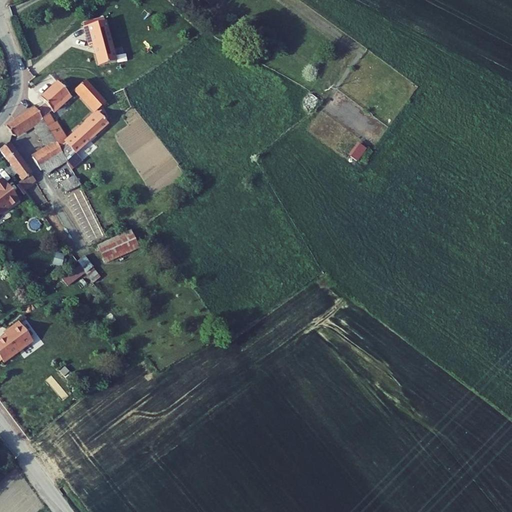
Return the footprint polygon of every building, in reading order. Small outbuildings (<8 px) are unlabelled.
[(116,10),(95,16),(100,32),(103,31),(110,56),(127,51),(116,10)] [(48,86),(62,101),(82,82),(68,68),(48,86)] [(86,79),(105,101),(115,92),(95,70),(86,79)] [(85,80),(73,92),(94,115),(106,103),(85,80)] [(76,131),(86,143),(98,132),(122,112),(112,100),(76,131)] [(39,151),(52,171),(72,156),(44,102),(18,117),(25,129),(42,119),(53,141),(39,151)] [(54,113),(66,137),(75,133),(63,108),(54,113)] [(86,143),(90,147),(102,137),(98,132),(86,143)] [(27,174),(31,180),(41,172),(38,167),(39,166),(17,135),(7,142),(14,151),(10,153),(17,161),(19,160),(29,173),(27,174)] [(358,162),(367,149),(357,143),(348,156),(358,162)] [(63,174),(69,184),(83,176),(78,166),(63,174)] [(10,171),(0,178),(0,180),(1,182),(0,183),(0,209),(10,202),(13,202),(26,193),(10,171)] [(81,191),(73,195),(94,240),(103,235),(81,191)] [(142,221),(107,236),(115,254),(149,239),(142,221)] [(93,262),(93,263),(100,257),(92,246),(84,251),(88,255),(93,262)] [(52,265),(60,267),(64,255),(56,253),(52,265)] [(88,255),(70,268),(75,275),(93,262),(88,255)] [(93,263),(109,283),(116,278),(100,257),(93,263)] [(83,274),(79,277),(92,294),(96,291),(83,274)] [(154,306),(165,305),(164,289),(153,290),(154,306)] [(39,333),(25,314),(15,322),(16,324),(3,333),(7,337),(0,342),(10,355),(39,333)] [(4,391),(50,456),(71,440),(63,430),(74,421),(68,413),(50,429),(22,393),(44,375),(71,407),(81,398),(62,374),(58,376),(42,359),(4,391)] [(86,474),(96,465),(88,457),(79,465),(86,474)]
